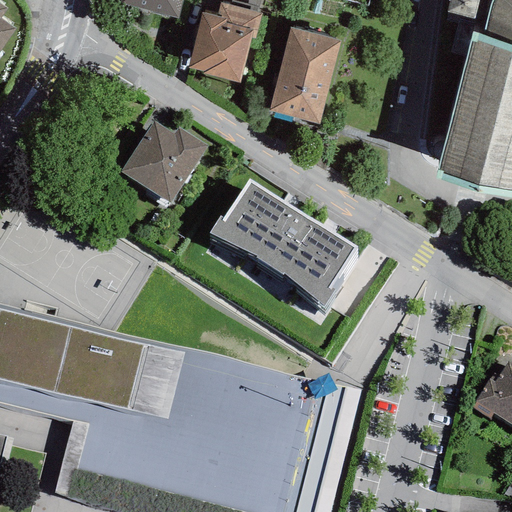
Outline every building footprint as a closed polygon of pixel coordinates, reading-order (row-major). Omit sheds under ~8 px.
[(119,0),(119,3),(177,19),(181,0),(119,0)] [(230,0),(229,5),(257,12),(260,0),(230,0)] [(472,32),(437,170),(443,171),(442,173),(511,192),(511,0),(492,0),(491,2),(488,14),(483,35),(472,32)] [(478,0),(449,0),(447,12),(474,19),(478,0)] [(0,51),(15,29),(0,18),(8,7),(0,2),(0,51)] [(201,13),(188,67),(204,72),(203,74),(240,84),(251,39),(254,40),(261,13),(257,12),(229,5),(220,3),(217,17),(201,13)] [(290,28),(269,111),(320,124),(341,40),(290,28)] [(177,127),(173,132),(153,119),(120,172),(170,204),(207,146),(177,127)] [(357,246),(248,179),(222,218),(219,216),(208,234),(257,256),(255,259),(281,274),(283,272),(323,306),(334,291),(328,288),(357,246)] [(147,345),(0,308),(0,379),(130,412),(147,345)] [(511,363),(507,360),(498,375),(493,372),(470,407),(490,420),(494,414),(511,425),(511,363)]
